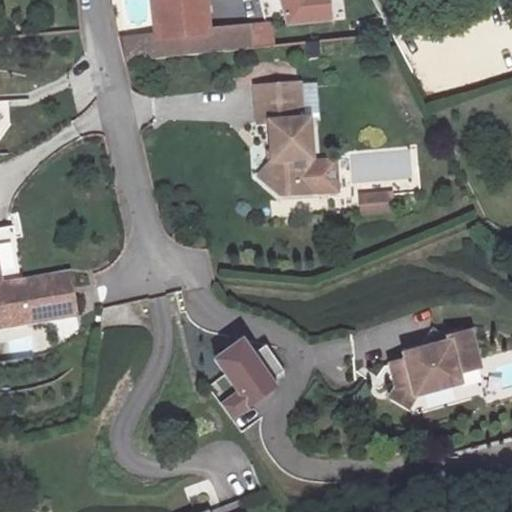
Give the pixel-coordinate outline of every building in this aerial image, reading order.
[(150,0),(154,36),(122,39),(123,59),(246,47),(245,21),(207,25),(204,0),(150,0)] [(282,0),(287,23),(332,19),(331,2),(312,3),(312,0),(282,0)] [(302,75),(261,77),(263,115),(273,115),(275,152),(261,170),(282,187),(313,185),(310,111),(304,111),(302,75)] [(362,189),(362,196),(391,194),(390,187),(362,189)] [(391,194),(362,196),(363,207),(392,205),(391,194)] [(15,227),(0,229),(0,328),(81,314),(78,295),(73,271),(25,280),(15,227)] [(447,339),(433,334),(425,347),(427,355),(405,362),(407,368),(392,372),(398,390),(413,385),(416,397),(461,383),(458,374),(479,367),(469,332),(447,339)] [(202,385),(226,419),(272,387),(267,379),(280,370),(260,343),(202,385)] [(413,385),(398,390),(393,398),(410,408),(416,397),(413,385)] [(236,496),(209,510),(209,511),(242,511),(245,511),(236,496)]
